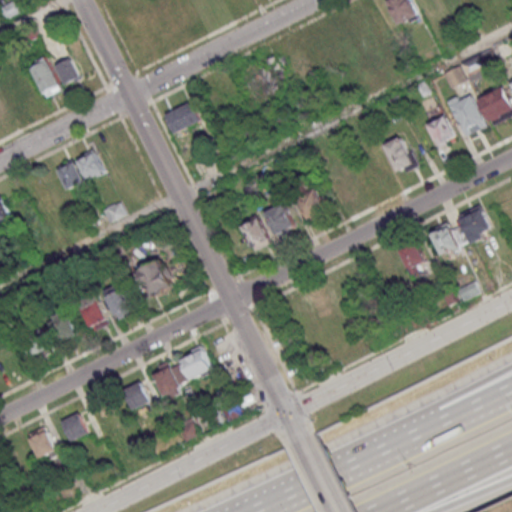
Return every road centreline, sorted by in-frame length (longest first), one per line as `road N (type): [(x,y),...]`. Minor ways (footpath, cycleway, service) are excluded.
road 1 (residential): [(511,157),(0,416)]
road 2 (residential): [(303,440),(83,0)]
road 3 (secondary): [(511,299),(94,511)]
road 4 (residential): [(316,0),(0,160)]
road 5 (motorway): [(511,364),(434,404),(347,468)]
road 6 (motorway): [(511,387),(347,468)]
road 7 (motorway): [(368,511),(511,445)]
